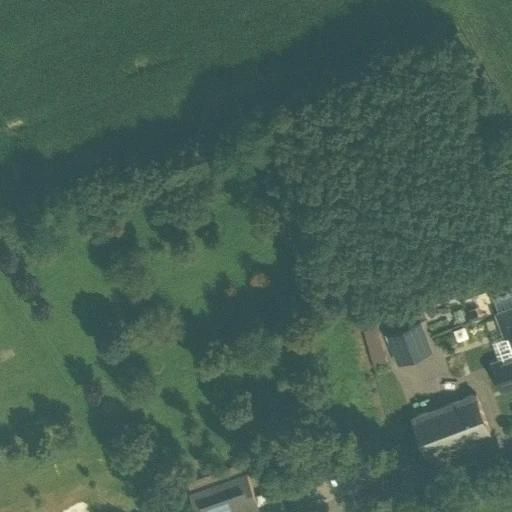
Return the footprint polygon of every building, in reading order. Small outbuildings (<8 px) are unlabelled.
[(372,318),(358,322),(369,363),(383,359),(372,318)] [(390,336),(400,362),(429,351),(419,325),(390,336)] [(494,365),(503,389),(511,385),(511,334),(508,335),(509,336),(493,342),(500,362),(494,365)] [(490,432),(476,394),(412,418),(426,455),(490,432)] [(187,508),(188,511),(240,511),(252,508),(236,463),(181,483),(189,508),(187,508)]
